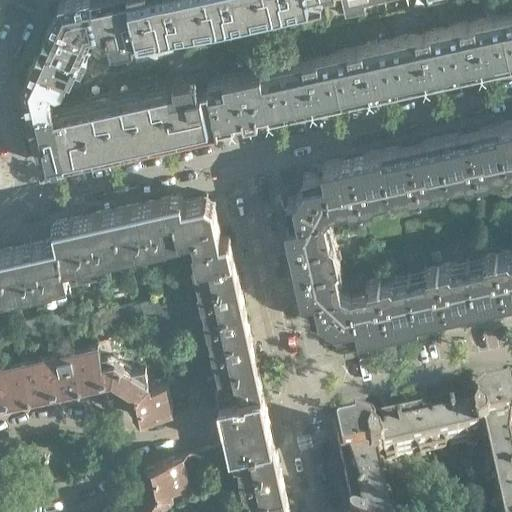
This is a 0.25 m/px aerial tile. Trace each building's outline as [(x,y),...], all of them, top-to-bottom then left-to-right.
[(100,21),(94,0),(58,0),(51,16),(85,31),(88,24),(100,21)] [(200,47),(232,40),(229,26),(284,14),(287,28),(328,19),(325,5),(338,2),(337,0),(94,0),(100,21),(101,21),(103,30),(107,46),(112,67),(54,99),(53,100),(66,156),(218,123),(210,84),(212,84),(211,81),(208,81),(205,67),(200,47)] [(367,0),(341,0),(346,19),(367,15),(363,1),(367,0)] [(511,10),(502,12),(511,55),(511,10)] [(511,57),(511,55),(502,12),(446,25),(456,70),(473,66),(473,65),(494,60),(495,62),(511,57)] [(79,44),(85,31),(51,16),(42,36),(85,56),(88,49),(79,44)] [(456,70),(446,25),(390,37),(400,83),(417,79),(417,77),(438,73),(439,74),(456,70)] [(85,56),(42,36),(33,56),(67,71),(76,76),(85,56)] [(400,83),(390,37),(333,50),(343,95),(361,91),(361,90),(382,85),(382,86),(400,83)] [(343,95),(333,50),(277,62),(287,108),(304,104),(304,102),(325,97),(326,99),(343,95)] [(50,83),(51,79),(57,82),(63,79),(67,71),(33,56),(24,76),(30,105),(53,100),(50,83)] [(287,108),(277,62),(210,77),(211,81),(212,84),(210,84),(218,123),(236,119),(236,117),(269,110),(269,111),(287,108)] [(66,156),(53,100),(30,105),(42,157),(47,161),(48,160),(66,156)] [(511,118),(499,122),(508,163),(511,162),(511,118)] [(508,163),(499,122),(470,128),(480,173),(493,171),(495,166),(508,163)] [(480,173),(470,128),(440,135),(449,176),(463,173),(466,176),(480,173)] [(449,176),(440,135),(411,141),(421,186),(434,184),(436,179),(449,176)] [(421,186),(411,141),(382,148),(391,189),(404,186),(408,189),(421,186)] [(391,189),(382,148),(352,154),(362,199),(376,196),(377,192),(391,189)] [(362,199),(352,154),(323,161),(332,202),(346,199),(349,202),(362,199)] [(332,202),(323,161),(319,161),(320,167),(304,170),(305,178),(295,194),(287,196),(291,212),(286,213),(287,217),(325,208),(329,202),(332,202)] [(221,232),(215,205),(215,204),(215,203),(216,202),(216,200),(216,199),(216,198),(215,197),(214,197),(212,197),(212,198),(208,195),(208,194),(208,193),(207,192),(206,192),(205,192),(204,193),(203,194),(202,195),(201,196),(185,199),(184,199),(183,198),(183,197),(183,196),(183,195),(183,194),(183,193),(182,192),(181,191),(180,191),(171,191),(172,194),(180,234),(191,231),(194,241),(191,241),(195,261),(233,252),(230,237),(230,236),(231,236),(231,235),(231,234),(231,233),(230,233),(229,232),(227,232),(226,233),(225,233),(224,234),(223,234),(222,233),(221,233),(221,232)] [(180,234),(172,194),(113,207),(122,247),(136,244),(137,248),(167,241),(167,237),(180,234)] [(122,247),(113,207),(65,218),(64,216),(54,218),(52,220),(54,227),(56,228),(57,234),(57,235),(64,264),(109,254),(108,250),(122,247)] [(340,256),(335,235),(335,233),(331,234),(325,208),(287,217),(290,231),(288,234),(289,241),(292,243),(298,266),(295,270),(297,276),(300,278),(303,292),(342,284),(336,258),(340,258),(340,256)] [(0,293),(67,279),(64,264),(57,235),(57,234),(47,236),(46,238),(0,248),(0,293)] [(511,295),(511,249),(511,248),(498,251),(508,296),(511,295)] [(508,296),(498,251),(485,254),(483,259),(469,262),(478,303),(508,296)] [(233,252),(195,261),(191,262),(195,278),(199,277),(201,287),(239,279),(233,252)] [(478,303),(469,262),(456,265),(452,261),(439,264),(449,309),(478,303)] [(449,309),(439,264),(426,267),(424,272),(411,275),(420,316),(449,309)] [(420,316),(411,275),(397,278),(394,274),(381,277),(390,322),(420,316)] [(390,322),(381,277),(367,280),(366,285),(352,288),(360,324),(355,325),(356,330),(390,322)] [(245,305),(239,279),(201,287),(197,288),(201,305),(205,304),(207,314),(245,305)] [(360,324),(352,288),(349,288),(342,284),(303,292),(304,296),(309,295),(313,310),(313,312),(321,310),(337,321),(339,328),(355,325),(360,324)] [(119,300),(116,290),(105,292),(107,303),(119,300)] [(153,296),(147,297),(149,305),(155,304),(158,299),(153,296)] [(149,305),(147,297),(137,300),(139,308),(146,306),(149,305)] [(169,329),(167,323),(165,313),(163,303),(158,299),(155,304),(149,305),(146,306),(148,314),(154,343),(163,341),(160,331),(169,329)] [(139,308),(137,300),(127,302),(129,310),(139,308)] [(173,311),(171,301),(163,303),(165,313),(173,311)] [(148,314),(146,306),(139,308),(129,310),(127,302),(91,310),(94,326),(148,314)] [(245,305),(207,314),(203,315),(206,331),(211,330),(213,340),(251,332),(245,305)] [(76,318),(73,307),(67,309),(69,319),(76,318)] [(69,319),(67,309),(61,310),(63,320),(69,319)] [(63,320),(61,310),(21,319),(24,329),(63,320)] [(175,321),(173,311),(165,313),(167,323),(175,321)] [(24,329),(21,319),(15,320),(17,331),(24,329)] [(17,331),(15,320),(9,322),(11,332),(17,331)] [(0,334),(11,332),(9,322),(0,323),(0,334)] [(171,339),(169,329),(160,331),(163,341),(171,339)] [(251,332),(213,340),(209,341),(212,358),(217,357),(219,367),(257,358),(251,332)] [(173,349),(171,339),(163,341),(165,351),(173,349)] [(165,351),(163,341),(154,343),(157,353),(165,351)] [(107,381),(101,354),(98,343),(88,346),(89,350),(74,353),(82,386),(107,381)] [(82,386),(74,353),(60,356),(59,352),(49,354),(57,392),(82,386)] [(150,386),(146,366),(135,369),(109,353),(101,354),(107,381),(111,380),(131,392),(133,390),(150,386)] [(57,392),(49,354),(38,357),(39,361),(25,364),(32,397),(57,392)] [(262,385),(257,358),(219,367),(221,376),(217,377),(220,394),(262,385)] [(32,397),(25,364),(10,367),(9,363),(0,365),(0,370),(7,403),(32,397)] [(176,409),(173,397),(169,398),(166,383),(150,386),(133,390),(131,392),(135,410),(134,410),(134,411),(133,411),(133,412),(133,413),(134,414),(135,414),(176,409)] [(268,411),(265,394),(262,385),(220,394),(226,420),(232,446),(274,437),(268,411)] [(207,405),(205,389),(190,391),(192,407),(207,405)] [(511,428),(511,395),(509,396),(507,396),(506,398),(504,399),(492,402),(488,400),(484,404),(479,408),(472,406),(451,411),(459,448),(479,444),(482,440),(486,443),(485,434),(511,428)] [(459,448),(451,411),(399,423),(407,460),(459,448)] [(407,460),(399,423),(378,427),(372,432),(366,430),(362,428),(359,431),(340,436),(338,436),(335,435),(334,435),(334,436),(333,437),(334,437),(334,438),(335,439),(336,441),(342,466),(378,458),(379,462),(381,460),(387,464),(407,460)] [(511,484),(511,428),(485,434),(486,443),(496,487),(511,484)] [(280,463),(274,437),(232,446),(235,463),(240,462),(242,472),(280,463)] [(220,457),(215,442),(200,447),(205,461),(220,457)] [(187,479),(184,464),(188,463),(185,451),(147,463),(146,463),(146,464),(145,465),(145,466),(146,467),(147,468),(148,468),(152,485),(154,487),(173,482),(187,479)] [(386,490),(382,473),(378,470),(380,466),(378,465),(379,462),(378,458),(342,466),(351,507),(366,503),(365,495),(386,490)] [(286,490),(280,463),(242,472),(238,473),(241,489),(246,488),(248,498),(286,490)] [(472,482),(469,470),(454,473),(457,486),(472,482)] [(425,493),(423,480),(407,484),(410,496),(425,493)] [(159,506),(175,491),(173,482),(154,487),(152,485),(146,493),(149,495),(151,507),(159,506)] [(511,511),(511,484),(496,487),(501,511),(511,511)] [(246,511),(282,511),(289,506),(286,490),(248,498),(248,500),(241,507),(246,511)] [(390,511),(386,490),(365,495),(366,503),(351,507),(352,511),(390,511)] [(151,511),(151,507),(149,495),(146,493),(107,502),(106,502),(106,503),(100,511),(99,511),(151,511)] [(476,503),(475,495),(465,497),(467,505),(476,503)] [(477,511),(478,511),(476,503),(467,505),(468,511),(477,511)]
